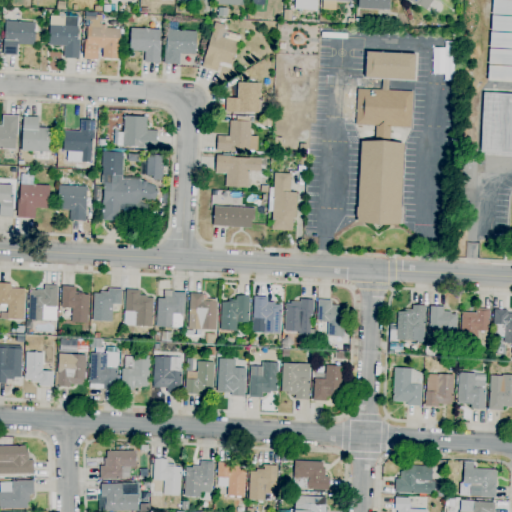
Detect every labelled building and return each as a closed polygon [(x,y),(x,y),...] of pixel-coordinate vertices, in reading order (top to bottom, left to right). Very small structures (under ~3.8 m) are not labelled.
[(317,11),(295,9),(295,0),(318,0),(318,1),(317,1),(317,11)] [(335,11),(321,10),(321,0),(351,0),(351,2),(335,1),(335,11)] [(389,0),(389,10),(357,8),(357,0),(389,0)] [(433,0),(426,11),(418,5),(417,6),(408,0),(433,0)] [(511,82),(487,81),(488,65),(490,65),(490,64),(488,64),(489,49),(491,49),(491,48),(489,48),(490,32),(492,32),(492,31),(490,31),(491,15),(493,16),(493,14),(492,14),(492,0),(511,0),(511,82)] [(65,10),(56,9),(57,1),(66,2),(65,10)] [(226,17),(217,17),(218,7),(227,8),(226,17)] [(291,21),(283,21),(284,10),(292,10),(291,21)] [(97,60),(83,59),(84,40),(86,40),(87,27),(88,27),(89,21),(84,20),(84,12),(96,13),(96,15),(101,15),(101,25),(106,25),(106,28),(120,29),(119,59),(102,58),(103,48),(98,48),(97,60)] [(79,59),(63,58),(64,46),(48,45),(49,17),(64,17),(79,17),(78,40),(80,40),(79,59)] [(16,56),(3,55),(5,21),(35,23),(33,46),(17,45),(16,56)] [(217,73),(201,68),(214,22),(225,26),(224,31),(240,35),(232,65),(220,62),(217,73)] [(159,63),(144,62),(144,52),(129,51),(130,28),(160,30),(159,45),(161,45),(159,63)] [(179,65),(163,64),(164,48),(165,48),(167,30),(196,32),(195,55),(180,54),(179,65)] [(400,225),(357,223),(361,141),(375,141),(375,126),(355,126),(357,89),(381,90),(382,79),(365,79),(366,52),(416,54),(414,81),(389,80),(388,90),(413,91),(411,128),(391,127),(390,142),(403,143),(400,225)] [(259,113),(225,112),(226,98),(237,98),(238,82),(260,83),(259,113)] [(511,157),(480,156),(483,92),(511,93),(511,157)] [(15,150),(0,149),(0,125),(2,126),(2,115),(19,116),(18,136),(16,135),(15,150)] [(49,161),(31,160),(31,153),(35,153),(35,152),(21,151),(23,116),(38,117),(38,128),(51,128),(49,161)] [(155,149),(138,148),(138,147),(116,145),(117,132),(123,132),(124,116),(147,117),(146,130),(156,131),(155,149)] [(90,163),(81,162),(81,152),(62,151),(64,131),(79,132),(80,120),(95,121),(94,140),(92,139),(90,163)] [(235,152),(216,151),(217,136),(228,136),(229,120),(250,122),(249,132),(251,132),(250,136),(249,136),(248,150),(235,149),(235,152)] [(306,155),(299,154),(300,144),(307,144),(306,155)] [(150,210),(136,209),(125,212),(112,222),(99,221),(101,197),(103,198),(104,184),(100,183),(102,151),(122,153),(121,176),(122,176),(122,179),(139,180),(142,182),(143,180),(148,182),(147,184),(156,187),(155,190),(156,191),(150,210)] [(141,162),(127,161),(127,153),(141,154),(141,162)] [(162,181),(153,180),(153,177),(146,176),(147,155),(163,155),(162,181)] [(248,188),(225,187),(225,174),(215,174),(216,155),(235,156),(234,157),(261,158),(260,172),(249,172),(248,188)] [(35,219),(17,218),(17,199),(19,199),(21,174),(29,175),(29,167),(33,168),(33,180),(29,180),(29,185),(50,186),(49,209),(36,208),(35,219)] [(292,231),(271,230),(272,212),(268,212),(268,201),(272,201),(273,198),(268,198),(269,188),(273,188),(274,173),(290,173),(290,193),(296,193),(295,218),(292,218),(292,231)] [(12,217),(0,217),(0,184),(12,185),(11,197),(13,197),(12,217)] [(85,222),(69,221),(70,210),(57,209),(59,185),(87,187),(85,222)] [(251,228),(213,226),(214,206),(255,209),(254,221),(251,220),(251,228)] [(23,320),(7,319),(7,320),(0,319),(0,313),(7,313),(7,305),(0,304),(0,283),(11,284),(11,288),(24,289),(24,291),(25,291),(23,320)] [(56,322),(28,320),(29,291),(31,292),(31,291),(36,291),(36,289),(43,290),(44,285),(57,286),(56,322)] [(87,323),(71,322),(72,309),(60,308),(62,286),(75,287),(75,291),(82,292),(82,293),(85,294),(89,295),(87,323)] [(111,322),(92,321),(93,293),(99,294),(99,292),(108,292),(108,289),(122,289),(121,304),(112,304),(111,322)] [(152,327),(135,326),(136,312),(124,311),(126,289),(139,290),(139,295),(147,296),(147,298),(154,298),(152,327)] [(182,328),(155,327),(157,299),(164,299),(164,297),(163,297),(164,290),(173,291),(173,292),(185,293),(184,314),(183,314),(182,328)] [(200,332),(196,332),(196,330),(188,329),(189,293),(203,294),(203,299),(211,299),(211,301),(213,301),(213,302),(217,302),(216,330),(200,330),(200,332)] [(220,331),(221,302),(227,302),(227,300),(235,300),(235,296),(249,297),(248,323),(240,323),(240,325),(237,325),(236,331),(220,331)] [(280,334),(263,333),(264,319),(252,318),(253,297),(267,297),(267,302),(274,303),(274,305),(281,305),(280,334)] [(309,336),(298,335),(298,332),(284,331),(285,304),(290,304),(290,302),(300,302),(300,299),(314,300),(313,315),(310,314),(310,329),(314,329),(314,335),(309,335),(309,336)] [(344,337),(327,336),(328,322),(317,321),(318,300),(331,300),(331,306),(345,306),(344,337)] [(424,341),(388,340),(389,326),(395,327),(395,332),(397,332),(397,312),(404,312),(404,309),(412,309),(412,306),(425,306),(424,341)] [(456,341),(429,340),(430,327),(429,327),(430,306),(443,307),(443,311),(451,312),(451,314),(457,314),(456,341)] [(477,342),(460,341),(461,312),(476,313),(476,308),(490,309),(488,330),(477,330),(477,342)] [(511,343),(503,343),(504,337),(493,337),(494,324),(493,324),(494,309),(507,310),(507,313),(511,313),(511,343)] [(171,340),(161,339),(161,332),(172,332),(171,340)] [(215,343),(205,342),(205,334),(215,334),(215,343)] [(287,349),(281,342),(287,336),(294,343),(287,349)] [(100,348),(89,347),(90,339),(100,340),(100,348)] [(214,356),(205,355),(206,347),(215,347),(214,356)] [(6,384),(0,383),(0,348),(22,349),(20,378),(14,378),(14,380),(6,380),(6,384)] [(288,358),(281,358),(282,349),(289,350),(288,358)] [(52,387),(38,386),(39,383),(31,383),(31,380),(25,379),(26,352),(43,353),(42,371),(53,372),(52,387)] [(346,360),(335,359),(335,352),(346,353),(346,360)] [(116,390),(102,389),(103,385),(89,384),(90,353),(106,354),(106,357),(118,358),(117,371),(115,371),(115,374),(117,374),(116,390)] [(70,387),(56,387),(58,354),(86,355),(84,385),(70,385),(70,387)] [(134,391),(120,390),(121,379),(118,379),(119,368),(124,369),(124,356),(133,357),(133,355),(150,356),(148,387),(140,387),(140,388),(134,387),(134,391)] [(180,394),(166,393),(166,388),(152,387),(154,356),(181,358),(180,372),(181,372),(180,394)] [(198,394),(184,394),(186,358),(193,358),(192,372),(197,372),(197,362),(214,363),(212,390),(206,390),(206,392),(198,392),(198,394)] [(244,397),(230,396),(230,393),(216,392),(218,359),(235,360),(234,368),(245,368),(244,397)] [(262,398),(248,398),(250,366),(261,367),(261,362),(278,363),(276,392),(269,391),(269,394),(262,393),(262,398)] [(308,400),(293,400),(293,398),(294,398),(295,395),(285,395),(286,393),(280,392),(282,363),(309,364),(308,400)] [(326,401),(312,401),(314,379),(325,379),(325,365),(342,366),(340,398),(326,397),(326,401)] [(422,374),(420,406),(406,406),(407,403),(392,402),(394,368),(411,369),(422,374)] [(484,409),(470,409),(471,405),(457,404),(458,373),(485,374),(484,409)] [(437,407),(424,406),(425,391),(426,391),(426,374),(438,375),(438,374),(454,375),(452,405),(438,404),(437,407)] [(502,411),(488,410),(490,376),(501,377),(502,375),(511,375),(511,404),(510,404),(509,406),(502,406),(502,411)] [(33,474),(0,474),(0,446),(26,446),(26,452),(28,452),(28,460),(33,460),(33,474)] [(121,480),(100,480),(99,466),(104,466),(104,458),(106,458),(106,451),(135,451),(135,467),(121,467),(121,480)] [(180,496),(163,495),(164,481),(152,480),(153,459),(167,460),(167,464),(175,464),(175,467),(181,467),(181,472),(180,472),(179,474),(181,474),(180,496)] [(200,497),(184,496),(185,467),(191,467),(192,465),(199,466),(200,461),(213,462),(212,484),(211,484),(211,493),(200,493),(200,497)] [(328,491),(307,490),(307,488),(293,487),(294,461),(323,462),(322,469),(325,469),(324,477),(329,477),(328,491)] [(495,498),(458,496),(459,483),(463,483),(464,461),(473,462),(473,469),(496,470),(495,498)] [(243,498),(228,497),(228,496),(227,496),(227,486),(217,485),(218,478),(216,478),(217,462),(231,463),(231,466),(239,467),(239,469),(245,469),(244,497),(243,497),(243,498)] [(275,502),(247,500),(249,471),(255,472),(256,469),(263,469),(263,467),(262,467),(262,465),(277,466),(275,502)] [(435,495),(394,493),(395,479),(400,479),(400,471),(403,471),(403,465),(432,467),(431,481),(435,481),(435,495)] [(27,509),(0,509),(0,482),(12,482),(12,481),(33,481),(33,494),(29,494),(29,502),(27,503),(27,509)] [(138,511),(98,511),(98,495),(100,495),(100,484),(122,484),(122,494),(137,494),(138,511)] [(293,511),(295,495),(323,497),(322,503),(325,503),(325,511),(293,511)] [(426,511),(396,511),(397,511),(394,510),(394,497),(410,498),(409,509),(427,510),(426,511)] [(188,510),(181,510),(181,501),(189,502),(188,510)] [(458,511),(459,511),(473,511),(474,502),(494,503),(493,511),(458,511)]
